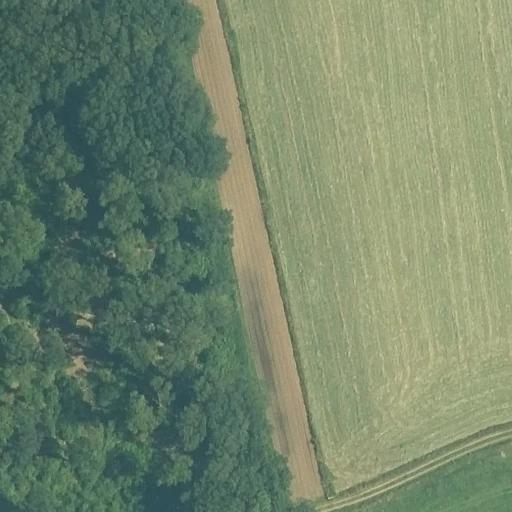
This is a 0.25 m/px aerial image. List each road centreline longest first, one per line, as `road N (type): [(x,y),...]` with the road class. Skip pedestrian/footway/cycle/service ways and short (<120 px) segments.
road 1 (track): [(511,431),(309,511)]
road 2 (track): [(0,200),(208,195)]
